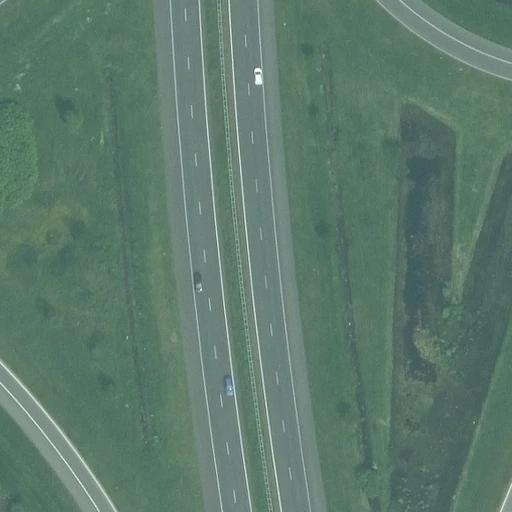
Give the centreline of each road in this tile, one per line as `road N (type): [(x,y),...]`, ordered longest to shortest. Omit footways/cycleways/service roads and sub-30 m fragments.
road 1 (motorway): [(297,511),(257,181),(245,0)]
road 2 (motorway): [(186,0),(195,168),(237,511)]
road 3 (motorway): [(0,375),(49,427),(106,511)]
road 4 (motorway): [(511,72),(423,31),(387,0)]
